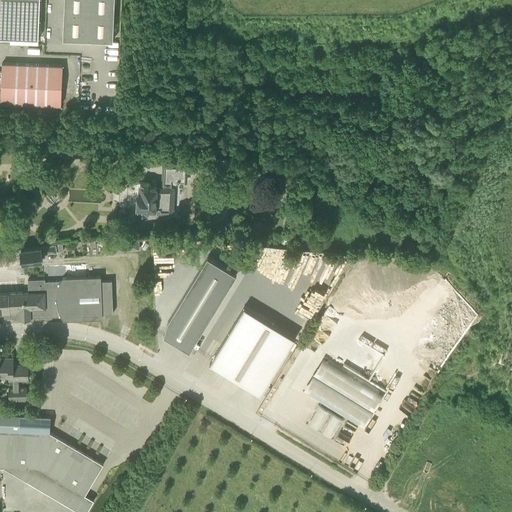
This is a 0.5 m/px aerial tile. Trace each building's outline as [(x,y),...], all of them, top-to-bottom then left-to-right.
[(114,0),(64,0),(63,38),(113,40),(114,0)] [(0,100),(1,101),(0,102),(0,103),(61,104),(63,64),(2,63),(2,71),(0,70),(0,100)] [(147,212),(170,213),(172,187),(150,186),(150,182),(142,182),(142,191),(138,191),(137,204),(134,204),(134,214),(147,214),(147,213),(148,213),(147,212)] [(112,252),(140,248),(139,238),(111,241),(112,252)] [(23,261),(26,260),(42,258),(41,252),(63,250),(63,245),(59,245),(59,242),(56,243),(56,242),(42,244),(21,247),(23,261)] [(161,332),(187,347),(234,270),(205,252),(165,318),(161,332)] [(16,316),(16,318),(30,317),(61,316),(64,319),(102,318),(102,313),(113,313),(112,279),(101,280),(101,275),(62,277),(60,280),(45,281),(44,278),(27,279),(27,291),(9,291),(9,292),(0,292),(0,313),(5,313),(5,316),(16,316)] [(295,337),(244,305),(209,362),(261,393),(295,337)] [(0,377),(8,377),(8,379),(13,379),(13,386),(9,387),(9,399),(27,398),(27,386),(19,386),(19,379),(29,379),(28,363),(14,363),(13,356),(0,356),(0,354),(0,377)] [(307,394),(358,425),(380,390),(328,358),(307,394)] [(317,410),(310,420),(334,435),(344,420),(318,404),(315,409),(317,410)] [(0,466),(3,467),(4,467),(39,469),(75,490),(67,504),(80,511),(86,511),(94,499),(93,499),(85,494),(102,462),(96,457),(95,458),(93,457),(93,456),(87,452),(86,453),(84,452),(84,451),(78,447),(77,448),(75,446),(69,442),(68,442),(65,441),(50,432),(51,416),(42,416),(41,415),(0,413),(0,466)]
